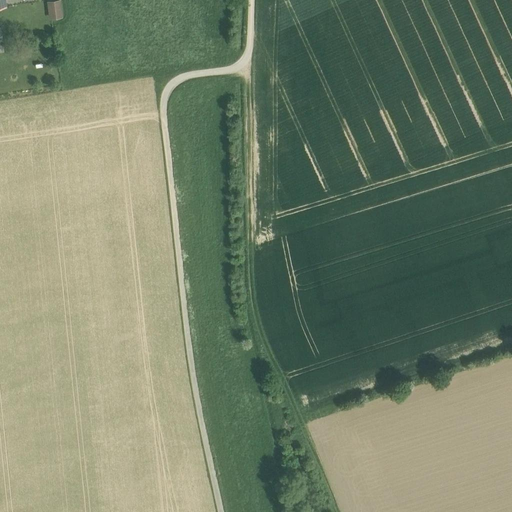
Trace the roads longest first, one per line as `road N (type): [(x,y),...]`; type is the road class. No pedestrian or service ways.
road 1 (track): [(254,0),(246,69),(176,82),(165,102),(198,396),(223,511)]
road 2 (track): [(246,69),(255,309),(341,511)]
